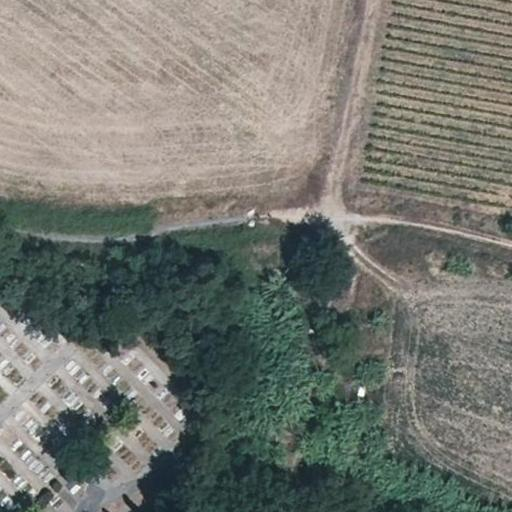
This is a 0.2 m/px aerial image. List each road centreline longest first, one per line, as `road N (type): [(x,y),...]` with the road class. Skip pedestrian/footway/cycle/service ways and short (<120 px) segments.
road 1 (unclassified): [(297,220),(101,240),(0,233)]
road 2 (track): [(342,219),(289,511)]
road 3 (track): [(374,0),(343,157),(321,218)]
road 4 (track): [(297,220),(398,222),(511,244)]
